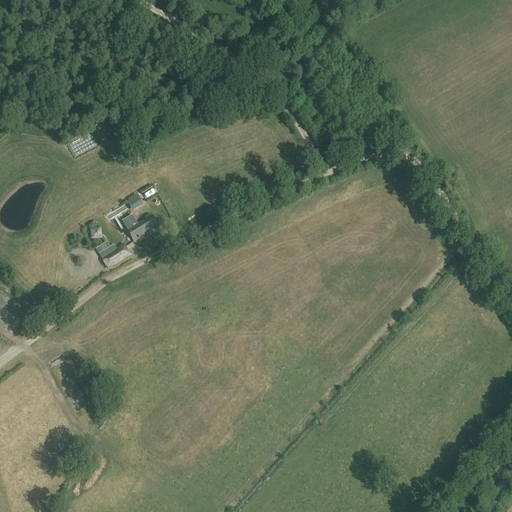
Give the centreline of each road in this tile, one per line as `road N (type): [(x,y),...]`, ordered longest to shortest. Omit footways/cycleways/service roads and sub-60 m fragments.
road 1 (track): [(316,175),(132,260),(0,361)]
road 2 (track): [(316,175),(381,152),(402,157),(511,298)]
road 3 (track): [(316,175),(303,134),(277,94),(247,64),(144,0)]
